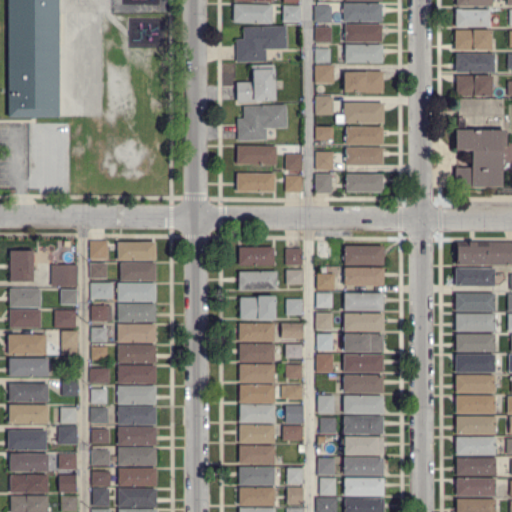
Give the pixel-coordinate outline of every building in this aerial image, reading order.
[(7,118),(6,0),(58,0),(58,118),(7,118)] [(341,22),(341,4),(376,4),(381,3),(381,22),(376,22),(341,22)] [(271,24),(232,23),(233,4),(271,6),(271,24)] [(299,23),(281,22),(282,7),(299,7),(299,23)] [(313,23),(313,7),(330,7),(330,22),(313,23)] [(454,27),(454,10),(488,9),(488,26),(454,27)] [(235,62),(234,39),(242,39),(242,26),(284,25),(285,49),(264,49),(264,62),(235,62)] [(344,43),(343,25),(376,25),(381,25),(380,42),(376,43),(344,43)] [(314,43),(314,28),(329,28),(330,42),(314,43)] [(453,51),(453,31),(490,30),(490,51),(453,51)] [(344,64),(344,46),(376,45),(380,45),(380,63),(376,63),(344,64)] [(328,63),(314,62),(314,49),(329,49),(328,63)] [(454,73),(454,54),(493,54),(493,73),(454,73)] [(236,103),(235,83),(250,82),(250,65),(272,65),(272,100),(252,100),(252,103),(236,103)] [(314,84),(313,66),(332,66),(332,83),(314,84)] [(343,93),(343,72),(376,72),(382,72),(382,93),(376,93),(343,93)] [(454,96),(454,76),(490,76),(491,96),(454,96)] [(314,115),(314,97),(331,97),(331,115),(314,115)] [(342,124),(342,103),(376,102),(382,102),(382,124),(375,124),(342,124)] [(236,141),(236,119),(243,118),(243,105),(285,105),(285,129),(264,129),(264,141),(236,141)] [(314,140),(314,127),(331,127),(331,140),(314,140)] [(344,146),(344,127),(375,127),(382,127),(382,145),(375,145),(344,146)] [(454,189),(453,167),(471,167),(471,150),(454,151),(453,130),(505,130),(504,148),(501,148),(501,186),(471,186),(471,189),(454,189)] [(235,165),(236,146),(274,146),(275,165),(235,165)] [(344,166),(344,148),(375,148),(382,148),(381,166),(375,166),(344,166)] [(314,170),(314,152),(332,152),(332,170),(314,170)] [(300,171),(283,171),(284,154),(301,155),(300,171)] [(235,193),(235,173),(273,173),(273,192),(235,193)] [(314,193),(314,174),(330,174),(330,193),(314,193)] [(344,193),(344,175),(375,175),(381,174),(382,192),(375,192),(344,193)] [(300,192),(283,192),(283,175),(301,176),(300,192)] [(511,265),(455,265),(454,241),(511,240),(511,265)] [(88,259),(88,241),(106,241),(107,259),(88,259)] [(116,261),(116,242),(155,242),(155,261),(116,261)] [(315,258),(315,243),(330,242),(329,258),(315,258)] [(342,265),(342,246),(374,245),(382,245),(382,265),(374,265),(342,265)] [(237,266),(237,248),(272,248),(273,266),(237,266)] [(284,265),(283,249),(299,249),(299,264),(284,265)] [(9,283),(9,251),(32,251),(32,282),(9,283)] [(119,281),(119,264),(154,263),(154,281),(119,281)] [(89,279),(89,264),(105,264),(106,279),(89,279)] [(50,287),(50,266),(76,266),(76,287),(50,287)] [(453,287),(453,267),(493,267),(493,287),(453,287)] [(342,286),(342,268),(374,268),(381,268),(382,286),(374,286),(342,286)] [(284,284),(284,270),(302,271),(302,284),(284,284)] [(237,290),(237,272),(275,272),(275,290),(237,290)] [(315,290),(315,274),(333,274),(332,290),(315,290)] [(89,299),(90,284),(111,284),(111,299),(89,299)] [(116,302),(116,284),(154,284),(154,302),(116,302)] [(7,308),(7,288),(39,288),(39,307),(7,308)] [(59,305),(60,290),(76,290),(76,304),(59,305)] [(315,308),(315,293),(330,293),(330,308),(315,308)] [(343,311),(342,293),(374,293),(381,293),(381,311),(374,311),(343,311)] [(453,312),(453,294),(493,294),(493,312),(453,312)] [(239,320),(238,298),(273,298),(274,320),(239,320)] [(300,316),(284,316),(284,299),(300,299),(300,316)] [(116,322),(116,304),(154,304),(154,322),(116,322)] [(90,322),(90,307),(110,307),(110,322),(90,322)] [(8,328),(8,310),(39,310),(39,328),(8,328)] [(53,328),(52,311),(74,311),(74,328),(53,328)] [(453,332),(453,313),(493,313),(493,332),(453,332)] [(314,330),(314,314),(330,314),(330,330),(314,330)] [(342,332),(342,314),(374,314),(381,314),(382,332),(373,331),(342,332)] [(237,342),(237,323),(272,323),(272,342),(237,342)] [(279,340),(279,324),(301,324),(301,339),(279,340)] [(116,343),(116,325),(154,325),(154,343),(116,343)] [(89,342),(89,327),(105,327),(105,342),(89,342)] [(76,347),(60,347),(59,331),(76,330),(76,347)] [(315,350),(314,334),(331,334),(331,350),(315,350)] [(341,353),(341,334),(373,334),(382,334),(382,352),(373,352),(341,353)] [(454,352),(454,334),(493,334),(493,352),(454,352)] [(7,355),(7,336),(44,336),(45,355),(7,355)] [(238,363),(237,344),(273,344),(273,363),(238,363)] [(299,358),(284,358),(284,345),(299,344),(299,358)] [(116,364),(116,345),(154,345),(154,363),(116,364)] [(106,360),(90,360),(89,347),(106,347),(106,360)] [(314,373),(314,354),(331,354),(331,373),(314,373)] [(342,374),(342,355),(373,355),(381,354),(382,373),(373,374),(342,374)] [(454,373),(454,355),(493,355),(493,373),(454,373)] [(8,377),(7,360),(47,359),(47,376),(8,377)] [(237,383),(237,364),(273,364),(273,383),(237,383)] [(117,384),(116,365),(154,365),(154,384),(117,384)] [(284,378),(284,365),(300,365),(300,378),(284,378)] [(107,383),(88,383),(88,369),(107,368),(107,383)] [(342,394),(342,375),(373,374),(381,374),(381,393),(373,393),(342,394)] [(454,394),(454,375),(493,375),(493,394),(454,394)] [(61,396),(60,380),(76,379),(77,396),(61,396)] [(8,402),(8,384),(47,384),(47,402),(8,402)] [(238,403),(238,385),(272,385),(272,403),(238,403)] [(116,405),(116,386),(154,386),(154,404),(116,405)] [(280,400),(279,386),(300,386),(300,400),(280,400)] [(90,404),(89,389),(105,389),(106,404),(90,404)] [(332,414),(316,414),(316,395),(332,395),(332,414)] [(342,415),(342,396),(373,396),(382,396),(382,414),(373,415),(342,415)] [(454,414),(454,396),(493,396),(493,414),(454,414)] [(8,423),(8,405),(47,405),(47,423),(8,423)] [(238,424),(238,405),(273,405),(273,423),(238,424)] [(283,423),(283,405),(301,405),(301,423),(283,423)] [(117,426),(116,406),(155,406),(155,425),(117,426)] [(59,424),(59,408),(75,407),(75,424),(59,424)] [(89,423),(89,408),(106,408),(106,423),(89,423)] [(342,435),(342,416),(373,416),(381,416),(381,435),(372,435),(342,435)] [(454,435),(454,416),(493,416),(494,435),(454,435)] [(318,433),(318,418),(333,418),(334,433),(318,433)] [(238,444),(238,425),(273,425),(273,444),(238,444)] [(56,444),(56,426),(76,426),(76,444),(56,444)] [(116,446),(116,427),(155,426),(155,445),(116,446)] [(281,441),(281,426),(301,426),(301,440),(281,441)] [(6,451),(6,429),(45,429),(45,451),(6,451)] [(108,444),(90,444),(90,429),(107,429),(108,444)] [(342,456),(342,437),(372,437),(382,437),(382,456),(372,455),(342,456)] [(454,456),(454,438),(493,437),(493,456),(454,456)] [(237,464),(237,446),(273,446),(273,464),(237,464)] [(116,466),(116,447),(154,447),(154,465),(116,466)] [(91,466),(90,450),(109,450),(109,465),(91,466)] [(9,472),(9,453),(47,453),(47,472),(9,472)] [(58,470),(58,455),(75,455),(75,470),(58,470)] [(342,476),(342,458),(372,457),(382,457),(382,476),(372,476),(342,476)] [(333,475),(316,475),(316,458),(333,458),(333,475)] [(454,476),(453,458),(494,458),(494,476),(454,476)] [(238,486),(237,467),(273,467),(273,486),(238,486)] [(117,487),(117,468),(155,468),(155,487),(117,487)] [(285,484),(285,468),(301,468),(301,484),(285,484)] [(90,486),(91,471),(109,471),(109,486),(90,486)] [(9,493),(9,475),(47,475),(47,493),(9,493)] [(58,493),(57,475),(75,475),(75,493),(58,493)] [(318,496),(318,478),(334,478),(334,496),(318,496)] [(343,497),(342,478),(372,478),(382,478),(382,497),(372,497),(343,497)] [(454,497),(454,479),(493,478),(493,496),(454,497)] [(107,506),(91,506),(91,488),(107,489),(107,506)] [(117,508),(117,489),(155,488),(155,508),(117,508)] [(237,506),(237,488),(272,488),(272,506),(237,506)] [(285,504),(285,488),(301,488),(301,504),(285,504)] [(9,511),(9,496),(46,496),(46,511),(9,511)] [(60,511),(60,496),(75,496),(76,511),(60,511)] [(315,511),(315,498),(334,498),(334,511),(315,511)] [(343,511),(343,499),(372,499),(382,498),(382,511),(343,511)] [(454,511),(454,499),(493,499),(493,511),(454,511)]
